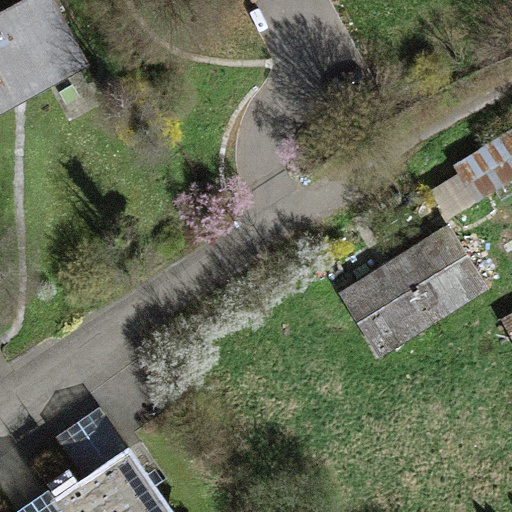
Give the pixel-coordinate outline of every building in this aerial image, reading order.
[(48,0),(0,0),(0,108),(84,54),(48,0)] [(511,132),(451,165),(488,235),(511,222),(511,132)] [(449,217),(325,288),(378,379),(501,309),(449,217)] [(511,312),(491,324),(511,362),(511,312)] [(189,511),(150,452),(60,511),(189,511)]
